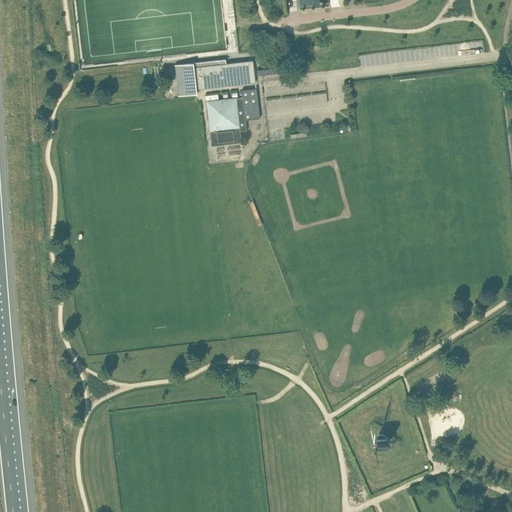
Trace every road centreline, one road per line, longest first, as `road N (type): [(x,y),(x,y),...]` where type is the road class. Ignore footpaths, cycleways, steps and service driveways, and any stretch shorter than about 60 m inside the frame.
road 1 (unclassified): [(511,53),(343,74)]
road 2 (motorway): [(13,511),(0,375)]
road 3 (residential): [(409,0),(283,21)]
